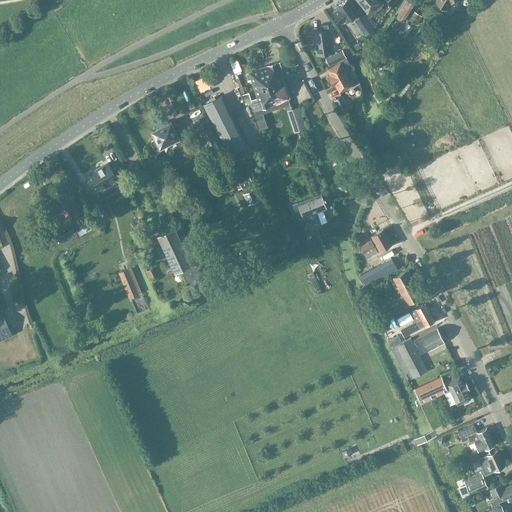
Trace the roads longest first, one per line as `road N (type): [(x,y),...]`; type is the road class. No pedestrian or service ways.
road 1 (unclassified): [(511,442),(406,236),(281,22)]
road 2 (tertiary): [(0,185),(131,96),(281,22)]
